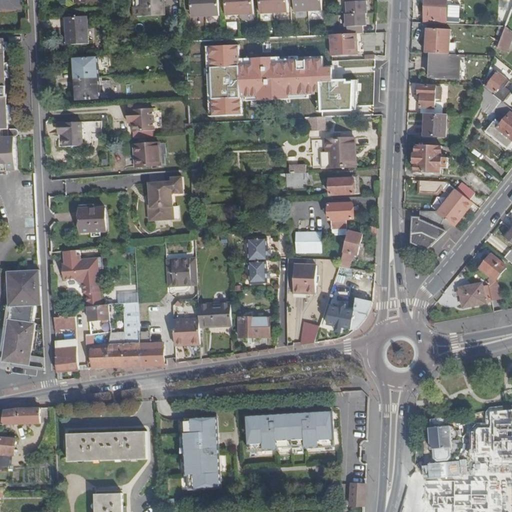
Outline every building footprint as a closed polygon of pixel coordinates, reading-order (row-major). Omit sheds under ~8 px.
[(134,0),(137,0),(137,8),(134,8),(135,17),(166,15),(165,0),(134,0)] [(191,0),(192,17),(222,16),(221,0),(191,0)] [(240,21),(240,15),(257,14),(256,0),(226,0),(227,22),(240,21)] [(260,0),(261,13),(291,13),(291,0),(260,0)] [(325,11),(324,0),(294,0),(295,11),(325,11)] [(369,1),(348,0),(347,31),(368,31),(369,1)] [(427,0),(425,24),(446,25),(448,1),(427,0)] [(87,18),(68,18),(68,27),(69,27),(70,45),(88,45),(87,18)] [(511,32),(506,28),(498,48),(508,52),(511,41),(511,32)] [(451,31),(428,29),(427,42),(451,44),(451,31)] [(357,35),(331,37),(331,49),(332,49),(333,57),(358,56),(357,35)] [(331,37),(195,42),(197,97),(242,95),(242,85),(296,82),(296,79),(304,79),(303,67),(295,67),(295,51),(331,49),(331,37)] [(0,110),(9,110),(5,40),(0,40),(0,110)] [(460,79),(461,56),(432,54),(431,78),(460,79)] [(75,61),(76,80),(97,79),(96,59),(75,61)] [(496,94),(495,96),(504,103),(511,93),(506,88),(510,83),(507,80),(507,79),(499,73),(488,87),(496,94)] [(99,99),(97,79),(76,80),(77,100),(99,99)] [(422,96),(422,114),(426,115),(439,115),(439,109),(436,109),(436,100),(442,100),(442,89),(437,89),(437,88),(420,87),(419,96),(422,96)] [(484,87),(473,116),(478,118),(482,109),(490,115),(493,112),(499,117),(486,134),(509,152),(511,148),(511,109),(504,103),(495,96),(484,87)] [(344,118),(343,90),(313,91),(313,110),(317,110),(317,119),(326,119),(344,118)] [(149,111),(149,103),(130,104),(130,111),(128,111),(128,119),(133,119),(134,124),(134,134),(156,133),(154,110),(149,111)] [(0,171),(17,170),(16,137),(10,137),(10,130),(9,110),(0,110),(0,171)] [(439,115),(426,115),(425,137),(446,138),(447,116),(439,115)] [(326,119),(317,119),(313,119),(313,131),(326,131),(326,119)] [(66,147),(84,146),(83,122),(60,123),(60,133),(66,133),(66,147)] [(323,150),(323,140),(313,140),(313,151),(323,150)] [(328,154),(323,154),(324,169),(356,167),(356,140),(328,141),(328,154)] [(464,141),(461,148),(473,159),(478,152),(464,141)] [(160,146),(135,148),(136,169),(162,168),(162,167),(160,146)] [(442,158),(442,148),(418,147),(417,174),(442,175),(442,169),(448,169),(449,159),(442,158)] [(192,180),(200,179),(200,170),(192,170),(192,180)] [(309,175),(288,175),(289,187),(304,187),(304,185),(309,185),(309,175)] [(151,209),(148,209),(149,222),(169,221),(168,208),(174,207),(173,195),(183,194),(182,178),(170,178),(171,183),(149,184),(150,196),(151,209)] [(203,196),(203,179),(200,179),(192,180),(193,196),(203,196)] [(331,196),(355,195),(354,180),(331,181),(331,196)] [(444,190),(449,184),(448,183),(421,182),(421,195),(440,196),(444,190)] [(449,184),(444,190),(453,197),(458,192),(457,191),(449,184)] [(458,192),(470,201),(475,195),(462,185),(457,191),(458,192)] [(454,227),(473,203),(470,201),(458,192),(453,197),(439,215),(453,226),(454,227)] [(353,205),(330,205),(330,221),(334,221),(334,236),(348,235),(348,221),(354,221),(353,205)] [(106,209),(82,210),(83,233),(107,232),(106,209)] [(436,213),(422,212),(422,218),(414,219),(413,244),(428,250),(453,226),(439,215),(436,213)] [(365,235),(351,232),(343,261),(341,267),(351,269),(355,255),(359,257),(365,235)] [(322,234),(299,234),(299,253),(322,252),(322,234)] [(248,240),(249,263),(267,262),(269,262),(268,256),(268,250),(267,239),(248,240)] [(82,251),(66,252),(67,266),(65,266),(66,281),(77,280),(77,281),(78,281),(78,285),(83,285),(83,286),(84,286),(85,295),(87,295),(88,308),(104,306),(101,269),(104,269),(102,258),(83,260),(82,251)] [(492,255),(480,270),(495,282),(507,267),(492,255)] [(197,260),(167,262),(169,288),(181,287),(181,285),(187,285),(187,287),(198,286),(197,260)] [(267,262),(249,263),(250,285),(268,284),(268,279),(267,273),(267,262)] [(318,267),(296,266),(295,293),(317,294),(318,267)] [(348,280),(351,269),(341,267),(338,278),(348,280)] [(33,325),(35,307),(37,297),(42,297),(41,271),(27,272),(8,273),(8,288),(15,288),(12,308),(7,349),(5,362),(22,364),(30,365),(31,356),(36,325),(33,325)] [(492,282),(487,283),(489,286),(491,292),(495,292),(495,286),(492,282)] [(483,285),(460,289),(464,309),(487,305),(483,285)] [(359,300),(357,312),(354,331),(353,333),(357,331),(367,320),(374,307),(374,303),(359,300)] [(143,369),(141,345),(141,332),(139,304),(126,304),(126,312),(124,312),(125,334),(120,334),(122,370),(143,369)] [(200,321),(201,328),(233,326),(232,304),(200,306),(200,321)] [(88,308),(89,322),(111,320),(110,306),(104,306),(88,308)] [(354,331),(357,312),(333,307),(329,326),(354,331)] [(56,318),(56,336),(60,335),(60,329),(77,328),(77,317),(56,318)] [(271,319),(240,319),(240,338),(271,338),(271,319)] [(176,322),(177,343),(192,343),(192,346),(202,345),(201,328),(200,321),(176,322)] [(316,343),(321,327),(309,324),(303,345),(316,343)] [(151,332),(141,332),(141,345),(152,344),(151,332)] [(111,350),(112,370),(122,370),(120,334),(112,335),(111,345),(111,350)] [(80,371),(78,342),(57,344),(59,372),(80,371)] [(166,367),(166,366),(165,344),(152,344),(141,345),(143,369),(166,367)] [(95,371),(112,370),(111,350),(94,351),(95,371)] [(30,365),(45,367),(45,358),(31,356),(30,365)] [(146,388),(126,388),(126,399),(146,399),(146,388)] [(40,423),(40,408),(20,409),(4,411),(3,423),(40,423)] [(333,412),(318,413),(319,417),(315,417),(315,413),(265,416),(265,420),(262,420),(261,416),(247,417),(249,451),(278,450),(278,447),(305,445),(306,448),(335,447),(333,412)] [(215,417),(184,419),(185,433),(182,433),(184,475),(187,474),(188,489),(219,487),(217,445),(214,445),(214,440),(216,439),(215,417)] [(448,419),(431,421),(434,458),(438,461),(448,460),(451,456),(451,448),(452,447),(450,428),(449,427),(448,419)] [(148,432),(69,435),(70,461),(149,458),(148,432)] [(1,438),(1,443),(0,452),(0,469),(8,470),(9,465),(12,465),(13,454),(15,454),(16,440),(1,438)] [(461,472),(462,479),(471,478),(470,471),(461,472)] [(365,511),(366,485),(352,484),(351,509),(351,511),(357,511),(365,511)] [(123,511),(123,494),(96,495),(96,511),(123,511)] [(474,499),(474,511),(502,511),(502,498),(474,499)]
